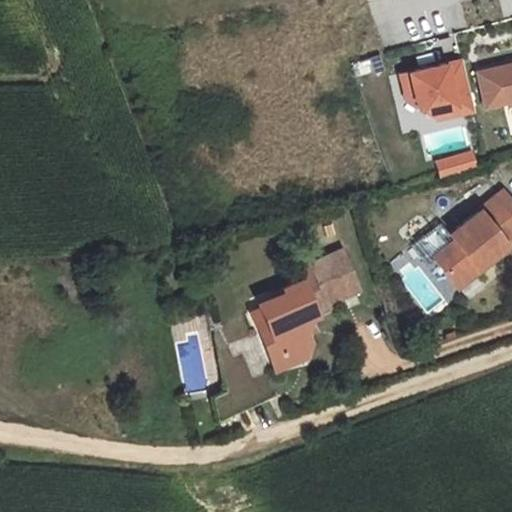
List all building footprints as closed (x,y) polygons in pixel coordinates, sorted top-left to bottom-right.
[(511,80),(460,95),(469,129),(503,119),(510,145),(511,144),(511,80)] [(445,85),(384,103),(389,127),(408,139),(417,137),(419,144),(457,136),(445,85)] [(511,257),(493,235),(419,295),(447,329),(511,275),(511,257)] [(330,294),(284,311),(271,332),(274,342),(240,354),(246,372),(259,368),(269,398),(276,396),(291,405),(299,386),(288,357),(346,333),(330,294)] [(246,372),(257,402),(269,398),(259,368),(246,372)] [(234,428),(218,369),(205,375),(213,434),(200,438),(201,441),(199,441),(203,464),(263,439),(257,420),(234,428)] [(261,414),(291,405),(276,396),(269,398),(257,402),(261,414)]
